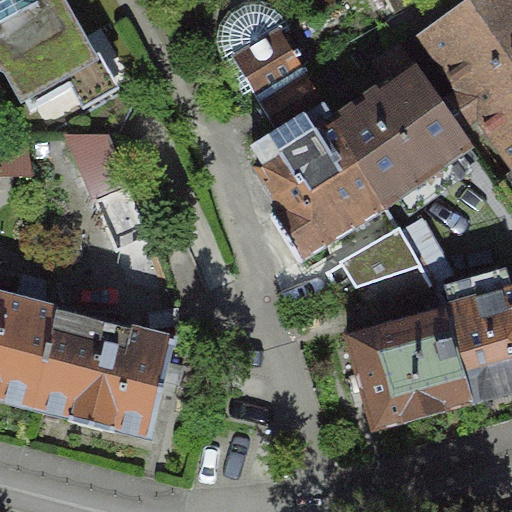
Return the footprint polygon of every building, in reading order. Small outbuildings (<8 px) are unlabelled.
[(101,76),(58,0),(0,0),(0,69),(18,78),(38,113),(101,76)] [(511,0),(482,0),(426,40),(467,97),(449,110),(463,131),(482,117),(511,159),(511,0)] [(296,57),(282,35),(295,26),(278,9),(269,6),(258,4),(249,5),(239,9),(230,15),(223,26),(220,38),(221,53),(227,66),(246,96),(256,90),(284,134),(326,106),(299,62),(303,59),(300,55),(296,57)] [(390,86),(336,122),(391,205),(475,149),(463,131),(449,110),(419,66),(415,69),(406,55),(381,72),(390,86)] [(287,213),(275,221),(303,263),(391,205),(336,122),(326,106),(284,134),(256,152),(266,167),(259,171),(287,213)] [(102,124),(69,139),(119,254),(152,240),(102,124)] [(0,174),(35,175),(28,145),(0,144),(0,174)] [(422,223),(403,234),(422,268),(434,289),(453,279),(422,223)] [(346,265),(330,275),(341,297),(364,289),(422,268),(403,234),(348,267),(346,265)] [(422,268),(364,289),(377,309),(434,289),(422,268)] [(472,403),(511,391),(511,291),(446,311),(472,403)] [(0,402),(35,412),(61,313),(0,297),(0,402)] [(375,431),(472,403),(446,311),(348,339),(375,431)] [(117,433),(151,442),(177,343),(61,313),(35,412),(71,421),(70,425),(116,437),(117,433)]
